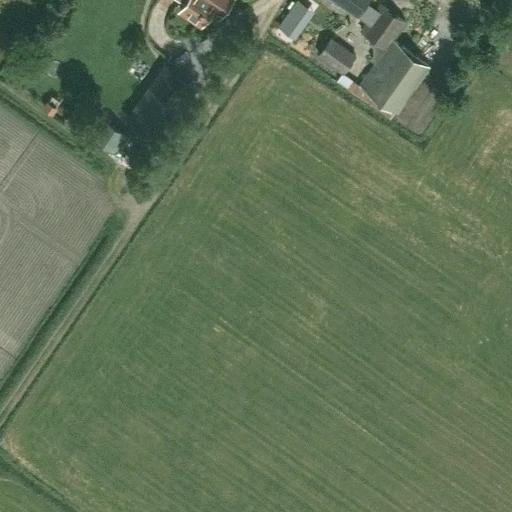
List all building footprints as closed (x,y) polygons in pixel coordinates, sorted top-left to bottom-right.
[(211,8),(219,15),(229,0),(185,0),(181,7),(201,22),(211,8)] [(395,109),(428,63),(393,37),(405,20),(380,2),(361,28),(371,35),(369,38),(369,42),(377,49),(371,57),(376,60),(359,83),(395,109)] [(316,55),(342,73),(355,55),(329,37),(316,55)] [(182,103),(151,81),(126,117),(157,139),(182,103)] [(128,135),(102,117),(89,135),(116,153),(128,135)]
